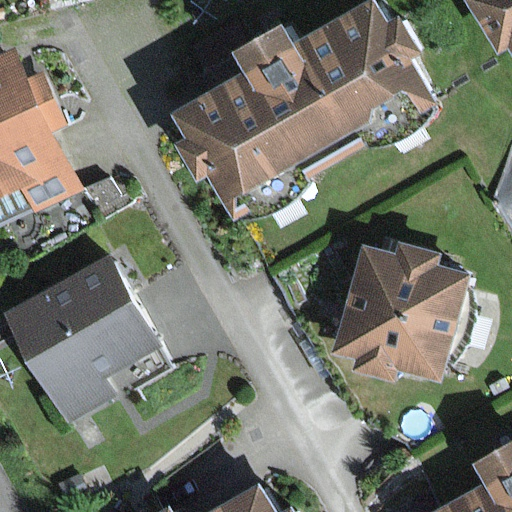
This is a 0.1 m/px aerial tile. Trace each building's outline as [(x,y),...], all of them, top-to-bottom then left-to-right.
[(511,1),(494,11),(511,42),(511,1)] [(390,20),(199,119),(256,228),(447,129),(390,20)] [(39,68),(0,89),(0,219),(94,168),(39,68)] [(492,290),(371,263),(347,369),(468,397),(492,290)] [(147,268),(34,332),(81,415),(194,351),(147,268)] [(511,511),(511,495),(483,511),(511,511)] [(297,511),(291,499),(265,511),(297,511)]
